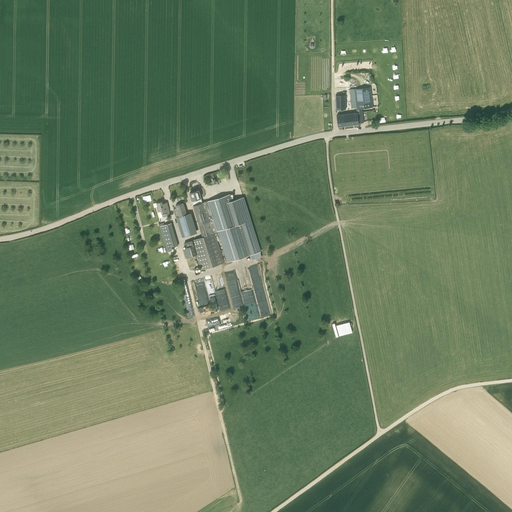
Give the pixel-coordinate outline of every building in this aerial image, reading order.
[(367,103),(365,87),(354,89),(356,104),(367,103)] [(367,103),(356,104),(357,109),(361,108),(373,107),(370,87),(365,87),(367,103)] [(336,110),(346,109),(345,95),(336,95),(336,110)] [(346,125),(363,123),(362,112),(361,108),(357,109),(357,112),(344,114),(346,125)] [(338,126),(346,125),(344,114),(337,115),(338,126)] [(230,194),(203,203),(201,197),(199,190),(190,192),(192,200),(191,201),(192,206),(193,205),(203,236),(197,238),(184,242),(186,248),(184,249),(186,258),(196,255),(201,270),(205,269),(224,263),(216,236),(219,235),(227,262),(261,251),(244,197),(233,200),(230,194)] [(163,203),(162,201),(156,202),(158,206),(157,207),(158,212),(160,217),(163,217),(170,215),(169,210),(167,202),(163,203)] [(187,214),(183,203),(176,205),(179,216),(177,217),(183,237),(195,233),(188,213),(187,214)] [(160,226),(167,249),(175,247),(169,223),(160,226)] [(262,283),(263,282),(259,267),(255,268),(258,280),(261,279),(262,283)] [(198,305),(210,302),(204,280),(196,282),(200,301),(197,302),(198,305)] [(241,288),(245,305),(252,303),(251,299),(254,299),(253,296),(255,296),(252,285),(241,288)] [(336,336),(353,332),(350,320),(334,324),(336,336)]
